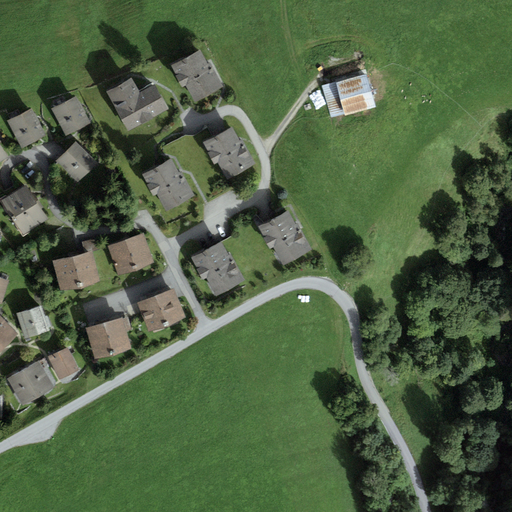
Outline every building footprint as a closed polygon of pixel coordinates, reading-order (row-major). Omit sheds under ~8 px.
[(200,50),(170,66),(182,87),(186,85),(195,103),(224,88),(210,62),(207,64),(200,50)] [(367,75),(322,87),(330,119),(375,107),(367,75)] [(131,78),(106,92),(128,130),(167,109),(154,85),(139,93),(131,78)] [(76,96),(52,109),(66,136),(90,123),(76,96)] [(32,109),(8,121),(22,148),(45,137),(32,109)] [(212,137),(202,142),(213,163),(217,161),(227,179),(257,163),(243,138),(239,140),(232,126),(212,137)] [(0,142),(0,161),(9,156),(0,142)] [(97,164),(76,142),(57,162),(79,183),(97,164)] [(170,158),(140,175),(153,198),(157,196),(166,212),(193,197),(180,173),(179,173),(170,158)] [(120,180),(115,186),(121,191),(126,185),(120,180)] [(28,186),(2,201),(23,235),(49,220),(28,186)] [(288,211),(258,226),(270,249),(274,247),(283,265),(312,250),(298,223),(296,224),(288,211)] [(144,234),(108,247),(119,276),(154,263),(144,234)] [(221,242),(190,257),(202,280),(207,278),(216,296),(246,281),(230,251),(227,253),(221,242)] [(92,251),(52,261),(60,291),(99,281),(92,251)] [(9,280),(0,277),(0,303),(2,304),(9,280)] [(174,289),(137,303),(149,332),(185,318),(174,289)] [(41,306),(17,314),(26,339),(38,335),(50,331),(41,306)] [(0,316),(0,352),(18,335),(0,316)] [(122,319),(86,329),(95,360),(131,350),(122,319)] [(67,348),(48,357),(59,379),(78,370),(67,348)] [(40,362),(24,370),(39,397),(55,389),(40,362)] [(39,397),(24,370),(8,379),(23,406),(39,397)]
